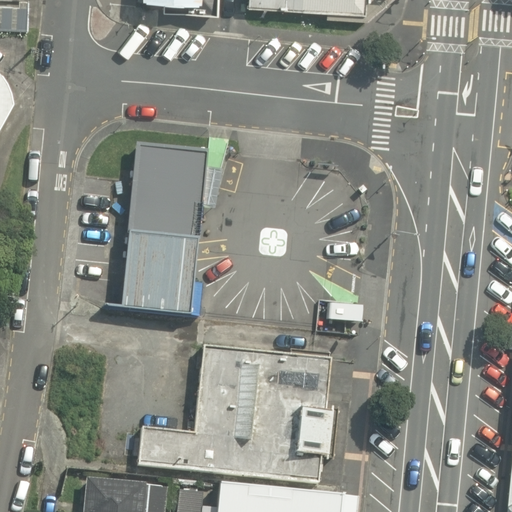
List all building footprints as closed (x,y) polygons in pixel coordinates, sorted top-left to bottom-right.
[(250,0),(162,0),(162,4),(250,9),(250,0)] [(257,0),(256,12),(371,19),(390,0),(257,0)] [(301,131),(210,124),(203,211),(225,213),(229,153),(299,158),(301,131)] [(202,154),(139,148),(123,314),(186,320),(202,154)] [(142,428),(137,475),(319,492),(332,356),(199,343),(190,432),(142,428)] [(157,511),(161,480),(88,473),(85,511),(157,511)] [(340,511),(342,503),(214,491),(212,511),(340,511)]
